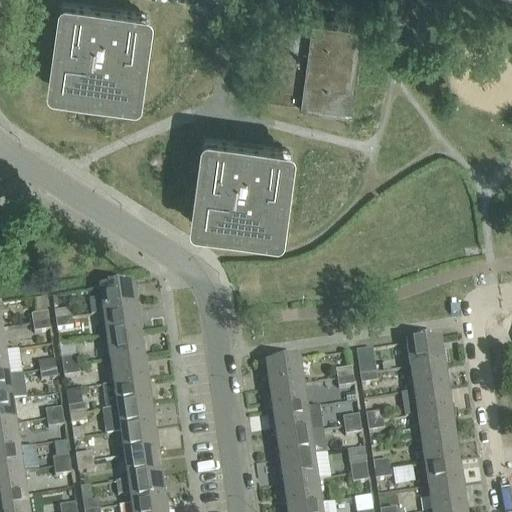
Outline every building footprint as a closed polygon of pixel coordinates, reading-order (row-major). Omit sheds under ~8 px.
[(61,5),(51,77),(53,77),(60,78),(58,89),(63,90),(92,95),(93,87),(109,89),(108,97),(124,99),(128,99),(130,88),(136,89),(138,89),(147,25),(145,25),(139,25),(140,13),(136,12),(120,10),(115,9),(95,7),(90,6),(65,2),(64,2),(63,3),(62,4),(61,5)] [(310,20),(308,19),(271,15),(260,98),(298,103),(298,105),(351,112),(352,105),(363,25),(310,18),(310,20)] [(204,141),(194,213),(196,213),(202,214),(201,226),(205,226),(235,231),(236,223),(252,225),(251,233),(266,235),(271,235),(272,224),(279,225),(279,224),(281,225),(290,161),(288,161),(281,161),(283,149),(278,148),(263,146),(258,145),(237,143),(233,142),(208,138),(207,138),(206,139),(205,139),(205,140),(204,141)] [(137,311),(133,285),(99,290),(101,300),(90,301),(93,316),(104,315),(104,316),(137,311)] [(70,311),(54,313),(56,322),(71,319),(70,311)] [(140,335),(137,311),(104,316),(107,340),(140,335)] [(47,314),(32,316),(33,325),(49,323),(47,314)] [(73,328),(71,319),(56,322),(57,330),(73,328)] [(50,331),(49,323),(33,325),(34,334),(50,331)] [(144,359),(140,335),(107,340),(111,364),(144,359)] [(443,364),(440,341),(405,347),(409,370),(443,364)] [(77,358),(62,361),(63,369),(79,367),(77,358)] [(147,382),(144,359),(111,364),(114,387),(147,382)] [(303,386),(300,361),(265,366),(269,391),(303,386)] [(55,370),(54,362),(38,364),(40,373),(55,370)] [(447,389),(443,364),(409,370),(412,394),(447,389)] [(375,366),(359,369),(360,377),(376,375),(375,366)] [(80,375),(79,367),(63,369),(64,378),(80,375)] [(57,379),(55,370),(40,373),(41,381),(57,379)] [(353,378),(352,370),(336,372),(337,381),(353,378)] [(377,383),(376,375),(360,377),(361,386),(377,383)] [(0,403),(11,402),(8,378),(0,379),(0,403)] [(354,387),(353,378),(337,381),(338,389),(354,387)] [(151,406),(147,382),(114,387),(118,411),(151,406)] [(307,410),(303,386),(269,391),(273,415),(307,410)] [(450,413),(447,389),(412,394),(416,418),(450,413)] [(354,395),(345,396),(346,403),(355,402),(354,395)] [(0,428),(15,426),(11,402),(0,403),(0,428)] [(84,406),(69,409),(70,417),(86,415),(84,406)] [(154,430),(151,406),(118,411),(122,435),(154,430)] [(63,418),(61,410),(46,412),(47,421),(63,418)] [(310,434),(307,410),(273,415),(276,439),(310,434)] [(454,436),(450,413),(416,418),(419,441),(454,436)] [(382,414),(366,416),(367,425),(383,422),(382,414)] [(87,423),(86,415),(70,417),(71,426),(87,423)] [(360,426),(359,417),(343,419),(344,428),(360,426)] [(64,427),(63,418),(47,421),(48,429),(64,427)] [(384,431),(383,422),(367,425),(368,433),(384,431)] [(0,452),(19,450),(15,426),(0,428),(0,452)] [(361,434),(360,426),(344,428),(346,437),(361,434)] [(158,454),(154,430),(122,435),(125,459),(158,454)] [(314,458),(310,434),(276,439),(280,463),(314,458)] [(387,436),(379,437),(380,447),(388,445),(387,436)] [(457,460),(454,436),(419,441),(423,465),(457,460)] [(0,476),(22,473),(19,450),(0,452),(0,476)] [(91,454),(79,456),(76,457),(77,465),(93,463),(91,454)] [(161,477),(158,454),(125,459),(128,482),(161,477)] [(314,458),(280,463),(283,487),(317,482),(329,480),(326,456),(314,458)] [(68,458),(53,460),(54,469),(70,466),(68,458)] [(461,484),(457,460),(423,465),(427,489),(461,484)] [(389,462),(373,464),(374,472),(390,470),(389,462)] [(94,471),(93,463),(77,465),(78,474),(94,471)] [(367,474),(366,465),(350,468),(351,476),(367,474)] [(71,475),(70,466),(54,469),(55,477),(71,475)] [(391,478),(390,470),(374,472),(376,481),(391,478)] [(0,501),(26,497),(22,473),(0,476),(0,501)] [(368,482),(367,474),(351,476),(353,484),(368,482)] [(165,502),(161,477),(128,482),(117,483),(119,496),(129,495),(131,507),(165,502)] [(320,505),(317,482),(283,487),(287,510),(320,505)] [(439,511),(465,508),(461,484),(427,489),(430,511),(439,511)] [(90,488),(80,489),(83,511),(88,511),(100,510),(98,502),(92,503),(90,488)] [(0,511),(28,511),(26,497),(0,501),(0,511)] [(131,507),(119,509),(119,511),(166,511),(165,502),(131,507)]
